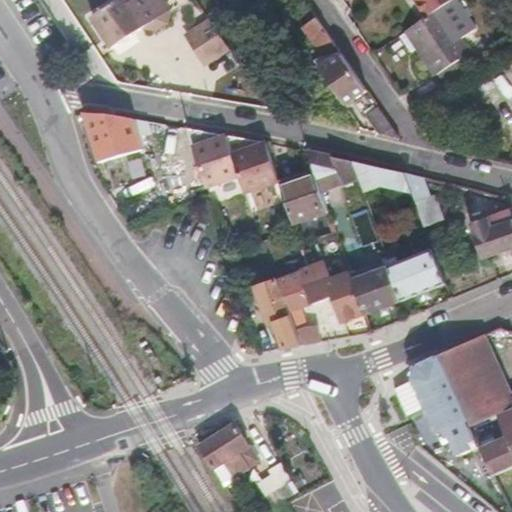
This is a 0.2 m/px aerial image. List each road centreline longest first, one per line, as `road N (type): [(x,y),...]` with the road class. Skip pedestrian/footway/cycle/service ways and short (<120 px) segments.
road 1 (residential): [(511,185),(194,111),(26,88)]
road 2 (residential): [(26,88),(74,193),(232,395)]
road 3 (secondary): [(511,299),(331,371)]
road 4 (secondary): [(67,450),(232,395)]
road 5 (secondary): [(331,371),(365,459),(402,511)]
road 6 (residential): [(0,308),(67,450)]
